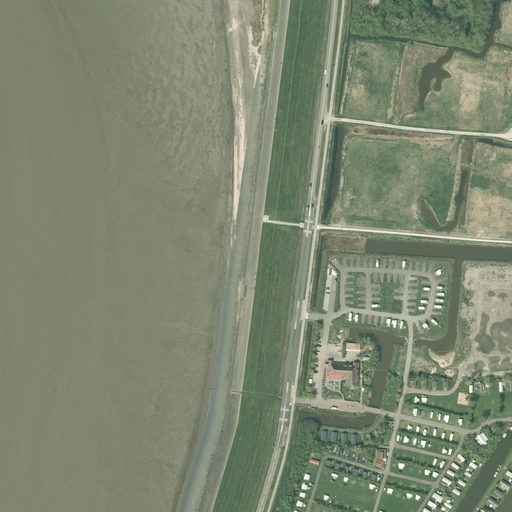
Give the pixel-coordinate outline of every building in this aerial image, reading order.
[(341,380),(341,378),(342,378),(343,376),(346,376),(346,386),(358,387),(358,384),(359,363),(353,363),(353,364),(332,364),(332,362),(327,362),(326,380),(341,380)] [(483,432),(480,434),(481,435),(477,438),(477,437),(474,439),(480,446),(482,444),(484,446),(487,443),(486,442),(488,440),(483,432)] [(376,450),(375,457),(373,465),(382,468),(385,460),(385,450),(376,450)] [(465,462),(467,460),(461,454),(459,456),(465,462)] [(455,462),(453,465),(460,470),(462,467),(455,462)] [(455,477),(458,473),(450,469),(448,473),(455,477)] [(443,481),(452,486),(454,481),(445,477),(443,481)] [(436,492),(434,496),(442,501),(445,497),(436,492)]
